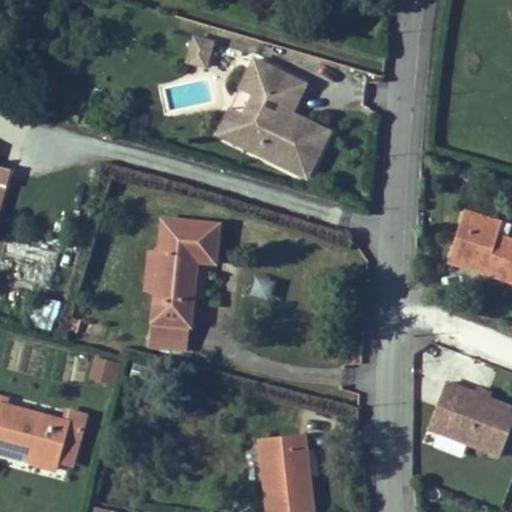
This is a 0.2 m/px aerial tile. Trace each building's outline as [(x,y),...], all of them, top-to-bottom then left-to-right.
[(206,67),(213,43),(195,37),(187,61),(206,67)] [(307,178),(330,132),(292,113),(288,111),(293,103),(296,104),(306,84),(255,59),(240,90),(253,96),(244,114),(236,132),(251,140),(247,149),(307,178)] [(26,90),(0,82),(0,95),(22,103),(26,90)] [(236,132),(244,114),(231,108),(218,135),(247,149),(251,140),(236,132)] [(0,186),(4,188),(9,169),(0,166),(0,163),(0,186)] [(511,241),(498,237),(502,225),(466,215),(452,263),(511,280),(511,241)] [(190,326),(196,268),(192,267),(192,260),(196,260),(215,262),(219,225),(163,220),(160,253),(156,292),(153,322),(190,326)] [(156,292),(160,253),(150,252),(146,291),(156,292)] [(271,301),(275,281),(253,277),(250,297),(271,301)] [(36,295),(29,325),(51,331),(58,301),(36,295)] [(78,333),(82,320),(74,318),(71,331),(78,333)] [(187,349),(190,326),(153,322),(151,345),(187,349)] [(106,381),(112,361),(98,357),(92,377),(106,381)] [(112,383),(117,363),(112,361),(106,381),(112,383)] [(144,381),(148,367),(135,363),(130,377),(144,381)] [(501,456),(511,426),(511,407),(490,400),(475,394),(446,382),(428,428),(501,456)] [(490,400),(492,394),(477,388),(475,394),(490,400)] [(72,464),(85,415),(71,412),(68,422),(5,406),(7,399),(0,397),(0,445),(32,454),(32,456),(57,463),(57,460),(72,464)] [(312,511),(308,473),(306,473),(303,450),(308,450),(307,433),(260,439),(268,511),(312,511)] [(32,456),(32,454),(0,445),(0,453),(30,462),(32,456)] [(57,463),(32,456),(30,462),(30,463),(55,470),(57,463)]
